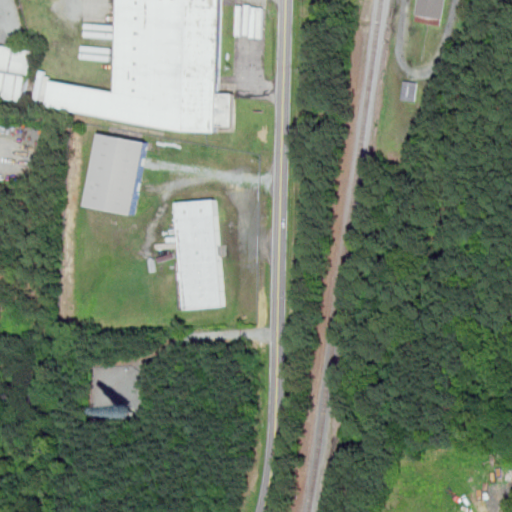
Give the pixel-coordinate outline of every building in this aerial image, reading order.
[(222,93),(225,0),(122,0),(120,91),(55,80),(51,105),(127,121),(185,130),(220,132),(221,123),(236,124),(237,93),(222,93)] [(419,0),(417,20),(444,24),(447,0),(419,0)] [(0,95),(0,44),(35,51),(26,100),(0,95)] [(417,101),(420,82),(407,79),(404,98),(417,101)] [(150,141),(102,133),(90,206),(138,214),(150,141)] [(220,198),(181,201),(187,308),(227,306),(220,198)]
